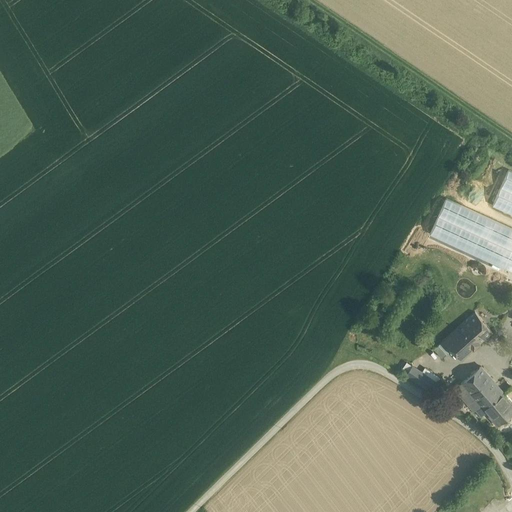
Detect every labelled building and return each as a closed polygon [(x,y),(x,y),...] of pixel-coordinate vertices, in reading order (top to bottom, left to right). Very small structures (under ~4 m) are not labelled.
[(511,170),(506,169),(492,205),(511,212),(511,170)] [(496,222),(480,214),(468,242),(483,249),(496,222)] [(511,228),(500,222),(492,238),(511,246),(511,228)] [(511,250),(491,241),(484,257),(511,269),(511,250)] [(475,312),(444,340),(452,349),(461,359),(492,331),(475,312)] [(452,349),(444,340),(438,345),(446,354),(452,349)] [(446,354),(438,345),(434,349),(442,358),(446,354)] [(437,381),(412,365),(407,372),(405,375),(430,392),(437,381)] [(481,366),(454,389),(459,394),(473,411),(474,411),(475,410),(500,389),(481,366)] [(511,402),(500,389),(475,410),(481,416),(485,412),(496,425),(511,411),(511,402)] [(473,411),(459,394),(453,399),(468,416),(473,411)]
